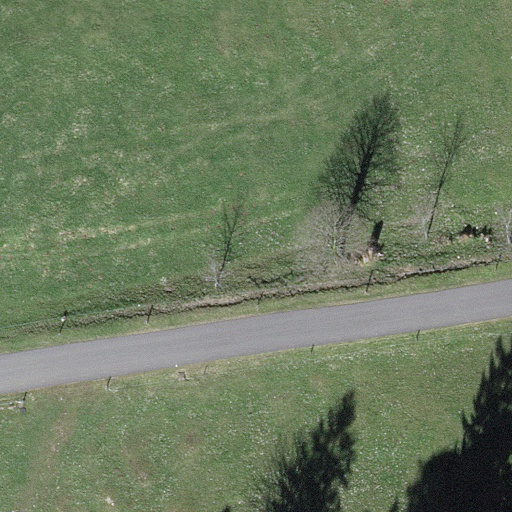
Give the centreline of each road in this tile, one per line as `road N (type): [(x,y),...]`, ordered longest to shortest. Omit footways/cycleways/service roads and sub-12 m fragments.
road 1 (unclassified): [(511,295),(0,374)]
road 2 (track): [(43,511),(93,361)]
